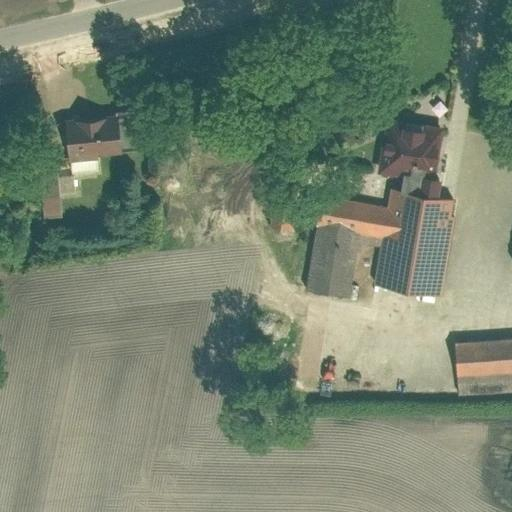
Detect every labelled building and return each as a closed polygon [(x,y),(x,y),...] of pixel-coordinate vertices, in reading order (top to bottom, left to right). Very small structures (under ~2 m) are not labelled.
[(125,114),(128,149),(149,147),(146,112),(125,114)] [(125,114),(71,118),(73,153),(128,149),(125,114)] [(447,123),(392,114),(383,167),(411,172),(438,176),(447,123)] [(61,173),(63,195),(82,193),(80,171),(61,173)] [(411,172),(408,186),(444,192),(447,177),(438,176),(411,172)] [(61,173),(43,174),(46,212),(64,211),(63,195),(61,173)] [(408,186),(397,184),(394,205),(388,237),(382,278),(446,288),(461,194),(444,192),(408,186)] [(303,190),(281,186),(276,224),(297,228),(303,190)] [(363,233),(388,237),(394,205),(325,194),(320,226),(363,233)] [(353,293),(363,233),(320,226),(310,286),(353,293)] [(511,334),(457,338),(459,371),(511,367),(511,334)] [(511,367),(459,371),(461,389),(511,385),(511,367)]
